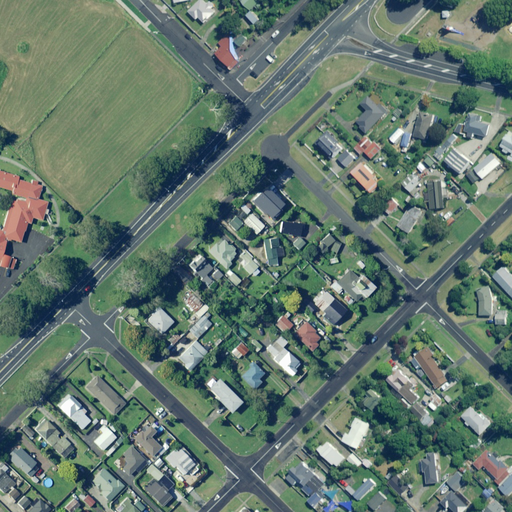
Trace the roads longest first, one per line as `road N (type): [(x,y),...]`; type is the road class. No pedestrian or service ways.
road 1 (residential): [(97,330),(275,149),(420,295)]
road 2 (trunk): [(252,111),(68,303)]
road 3 (residential): [(244,473),(420,295)]
road 4 (residential): [(97,330),(244,473)]
road 5 (secondary): [(332,30),(511,87)]
road 6 (residential): [(0,428),(97,330)]
road 7 (residential): [(420,295),(511,387)]
road 8 (residential): [(420,295),(511,204)]
road 9 (tertiary): [(228,87),(140,0)]
road 10 (residential): [(315,0),(228,87)]
